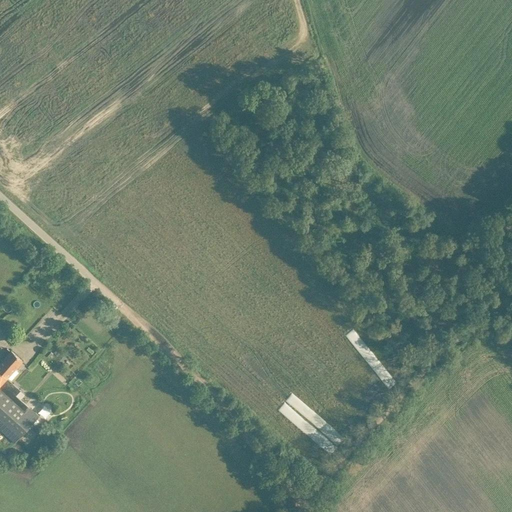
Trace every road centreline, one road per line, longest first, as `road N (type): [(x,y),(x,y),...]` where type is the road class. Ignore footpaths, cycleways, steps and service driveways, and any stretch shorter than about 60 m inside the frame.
road 1 (track): [(301,497),(193,375),(98,286)]
road 2 (track): [(511,312),(484,324),(405,387),(301,497)]
road 3 (unclassified): [(98,286),(0,200)]
